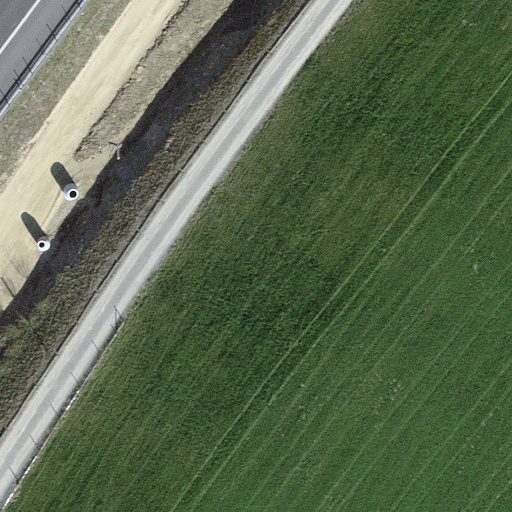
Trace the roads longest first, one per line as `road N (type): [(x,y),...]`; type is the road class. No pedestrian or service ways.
road 1 (track): [(332,0),(0,476)]
road 2 (primary): [(205,0),(0,274)]
